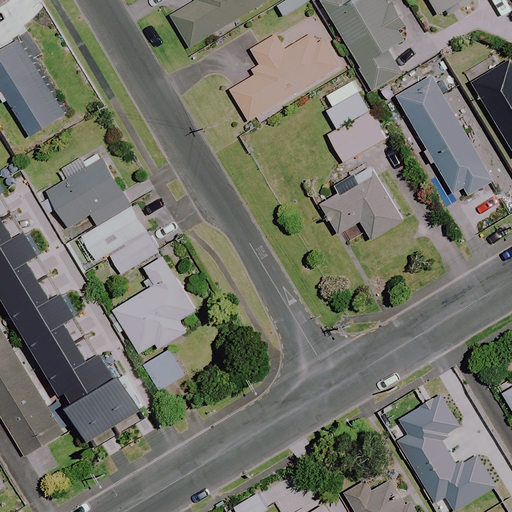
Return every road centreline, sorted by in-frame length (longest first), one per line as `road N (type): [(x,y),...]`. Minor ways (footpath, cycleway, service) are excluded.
road 1 (residential): [(335,385),(104,0)]
road 2 (residential): [(125,511),(335,385)]
road 3 (residential): [(335,385),(511,279)]
